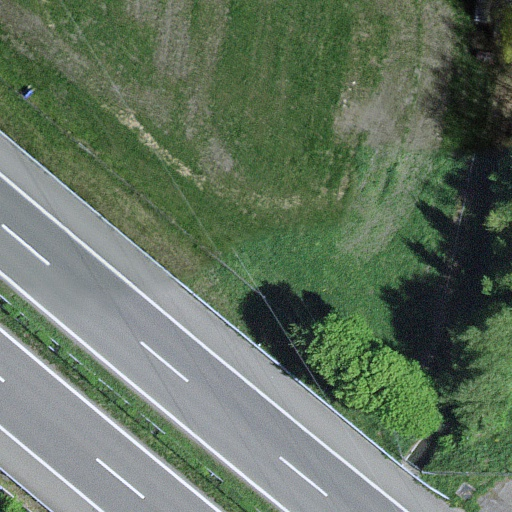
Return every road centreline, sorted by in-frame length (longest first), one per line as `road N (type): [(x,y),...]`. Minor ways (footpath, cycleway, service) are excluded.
road 1 (motorway): [(351,511),(0,220)]
road 2 (motorway): [(0,377),(161,511)]
